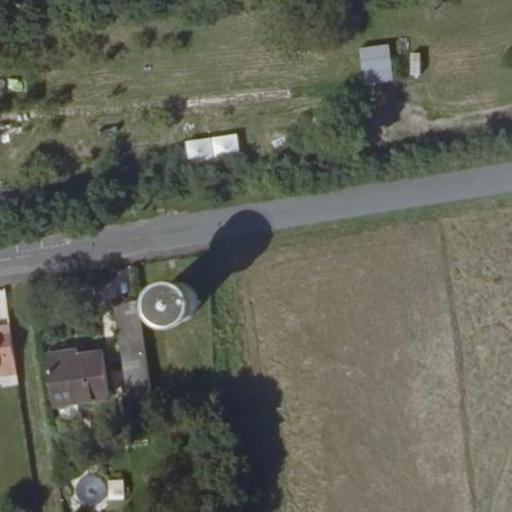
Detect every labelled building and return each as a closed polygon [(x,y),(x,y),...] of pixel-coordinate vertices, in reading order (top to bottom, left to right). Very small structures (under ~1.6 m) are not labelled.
[(361,84),(391,83),(389,46),(359,48),(361,84)] [(0,79),(0,92),(26,92),(25,79),(0,79)] [(235,131),(183,142),(188,164),(240,153),(235,131)] [(189,291),(184,288),(175,288),(168,291),(161,298),(159,304),(159,313),(163,321),(172,327),(180,328),(187,327),(193,323),(198,314),(199,304),(195,295),(189,291)] [(154,399),(141,309),(117,312),(129,402),(154,399)] [(11,336),(0,337),(0,374),(1,379),(17,376),(11,336)] [(53,361),(60,412),(111,404),(104,357),(74,361),(73,359),(53,361)]
